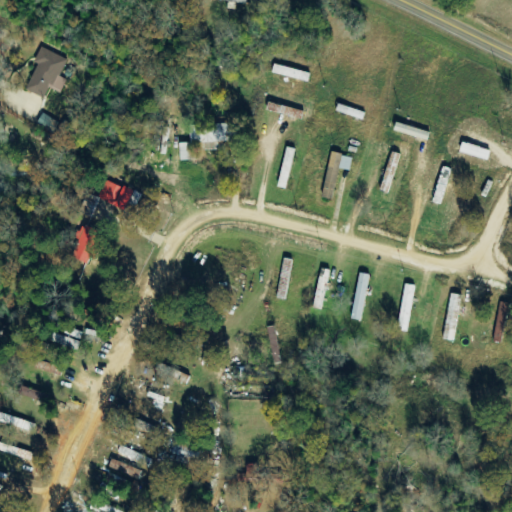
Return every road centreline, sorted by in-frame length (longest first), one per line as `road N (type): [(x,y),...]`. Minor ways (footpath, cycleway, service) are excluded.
road 1 (residential): [(475,266),(244,216),(188,221),(155,262),(41,511),(511,283),(475,266)]
road 2 (secondary): [(511,56),(398,0)]
